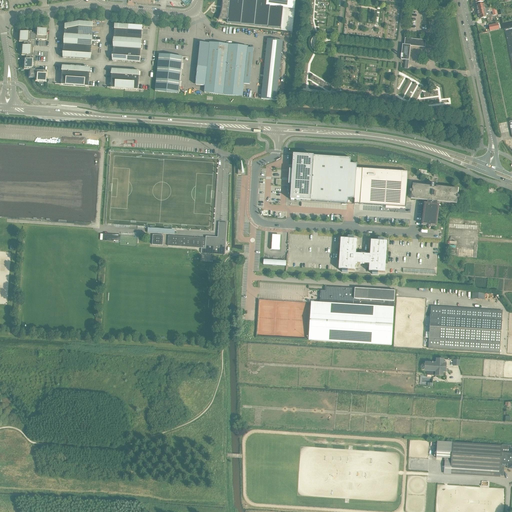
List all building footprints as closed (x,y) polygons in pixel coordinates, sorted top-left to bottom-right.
[(222,0),(222,2),(222,8),(221,13),(220,18),(217,22),(218,22),(219,20),(227,21),(227,23),(281,29),(283,8),(266,6),(267,0),(222,0)] [(479,16),(480,16),(480,19),(487,17),(486,14),(489,14),(489,12),(488,9),(478,11),(479,16)] [(64,25),(64,31),(78,32),(78,22),(64,25)] [(78,22),(78,32),(91,32),(92,23),(88,23),(78,22)] [(115,25),(114,34),(128,35),(129,26),(115,25)] [(129,26),(128,35),(142,36),(142,27),(129,26)] [(36,34),(33,34),(33,40),(46,41),(47,30),(36,29),(36,30),(36,34)] [(64,31),(63,40),(77,41),(78,32),(64,31)] [(19,42),(23,43),(29,43),(30,43),(30,40),(33,40),(33,34),(30,33),(30,32),(20,32),(19,42),(19,43),(19,42)] [(78,32),(77,41),(91,41),(91,32),(78,32)] [(114,34),(114,43),(127,44),(128,35),(114,34)] [(128,35),(127,44),(141,45),(142,36),(128,35)] [(401,57),(401,58),(401,59),(401,60),(409,61),(410,46),(425,48),(425,47),(425,41),(426,41),(405,38),(405,39),(404,45),(402,45),(401,55),(401,56),(402,56),(401,58),(401,57)] [(261,99),(276,101),(283,41),(268,39),(261,99)] [(63,40),(63,49),(76,50),(77,41),(63,40)] [(77,41),(76,50),(90,50),(91,41),(77,41)] [(22,56),(26,56),(31,57),(32,57),(33,46),(32,46),(29,46),(29,43),(23,43),(23,45),(22,45),(21,56),(22,56)] [(114,43),(113,52),(127,53),(127,44),(114,43)] [(196,82),(196,85),(198,85),(205,86),(204,93),(242,97),(248,47),(210,43),(209,44),(200,43),(196,82)] [(127,44),(127,53),(141,54),(141,45),(127,44)] [(62,58),(76,59),(76,50),(63,49),(62,58)] [(76,50),(76,59),(90,60),(90,50),(76,50)] [(112,61),(126,62),(127,53),(113,52),(112,61)] [(127,53),(126,62),(140,63),(141,54),(127,53)] [(155,91),(178,93),(178,94),(182,57),(159,54),(155,91)] [(24,70),(30,70),(34,71),(35,60),(31,59),(31,57),(26,56),(26,59),(25,59),(24,59),(24,70)] [(60,85),(88,87),(88,85),(89,68),(88,68),(61,66),(60,84),(60,85)] [(29,78),(34,78),(35,78),(35,81),(35,82),(46,82),(47,72),(34,71),(30,70),(29,72),(29,75),(29,78)] [(112,70),(111,79),(125,80),(126,71),(112,70)] [(126,71),(125,80),(139,81),(139,72),(126,71)] [(111,88),(124,89),(125,80),(111,79),(111,88)] [(125,80),(124,89),(138,90),(139,81),(125,80)] [(351,158),(293,155),(292,170),(289,169),(288,185),(291,185),(290,200),(348,204),(348,199),(354,199),(355,199),(357,169),(357,164),(351,163),(351,158)] [(354,199),(354,204),(360,205),(390,207),(392,207),(399,207),(405,208),(405,207),(406,201),(406,195),(407,189),(407,183),(408,172),(357,169),(355,199),(354,199)] [(437,206),(437,202),(457,205),(457,199),(459,199),(460,198),(460,197),(459,196),(458,196),(458,190),(436,187),(436,188),(434,188),(435,185),(434,184),(432,184),(431,185),(431,187),(413,185),(412,191),(411,191),(410,191),(410,192),(411,193),(412,193),(411,200),(427,202),(427,204),(424,204),(422,226),(428,227),(428,228),(429,229),(430,229),(431,229),(431,227),(436,228),(439,206),(437,206)] [(488,188),(488,190),(488,191),(489,192),(490,193),(491,193),(492,194),(494,193),(495,193),(496,192),(496,191),(496,190),(496,188),(495,187),(494,186),(493,185),(492,185),(490,186),(489,187),(488,188)] [(213,254),(225,255),(225,253),(227,223),(219,223),(218,237),(206,237),(206,239),(168,236),(168,246),(201,248),(201,253),(213,254)] [(153,235),(152,245),(163,246),(163,236),(153,235)] [(272,235),(271,250),(279,251),(280,235),(272,235)] [(357,240),(341,239),(339,270),(355,271),(355,264),(369,265),(369,272),(385,273),(387,242),(371,241),(370,255),(365,255),(366,252),(365,252),(365,253),(361,253),(361,252),(360,254),(356,254),(357,240)] [(395,291),(325,287),(325,291),(320,291),(319,303),(314,303),(314,301),(311,301),(308,340),(391,346),(395,291)] [(431,307),(429,342),(428,348),(500,352),(502,312),(431,307)] [(427,363),(427,371),(435,372),(435,376),(443,376),(443,372),(446,372),(446,364),(444,364),(444,359),(436,359),(436,363),(433,363),(432,362),(432,363),(427,363)] [(437,442),(436,458),(445,458),(444,473),(450,473),(472,474),(503,476),(504,466),(509,466),(509,468),(511,468),(511,449),(511,446),(508,446),(502,445),(502,446),(452,443),(437,442)]
